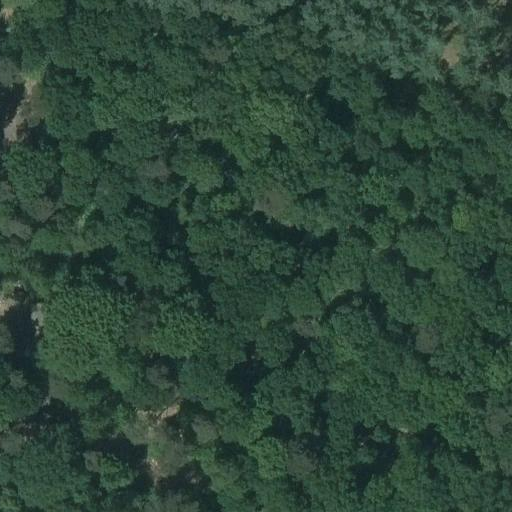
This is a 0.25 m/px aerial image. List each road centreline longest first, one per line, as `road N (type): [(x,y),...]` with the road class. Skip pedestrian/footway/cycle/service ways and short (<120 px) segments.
road 1 (track): [(171,0),(511,85)]
road 2 (track): [(0,401),(200,385),(258,499)]
